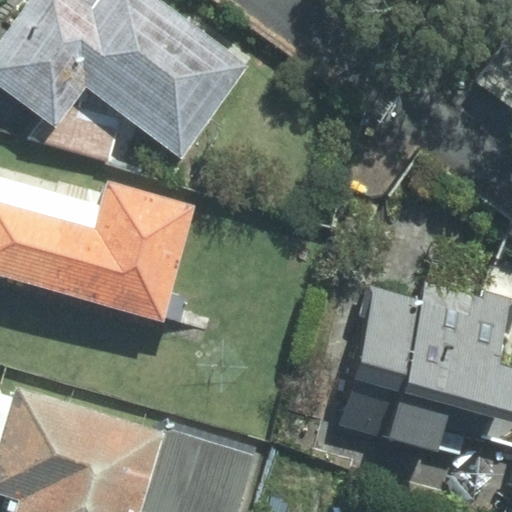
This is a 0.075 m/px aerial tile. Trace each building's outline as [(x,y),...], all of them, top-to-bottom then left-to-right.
[(20,0),(0,28),(0,88),(47,122),(77,82),(175,152),(239,64),(150,0),(20,0)] [(511,24),(475,74),(511,102),(511,24)] [(0,272),(158,316),(189,204),(101,179),(94,204),(0,177),(0,272)] [(441,401),(500,416),(511,369),(511,368),(488,363),(504,302),(422,281),(418,298),(367,285),(343,377),(391,389),(379,434),(429,447),(441,401)] [(231,511),(247,461),(9,389),(7,397),(0,395),(0,495),(10,499),(5,511),(231,511)]
